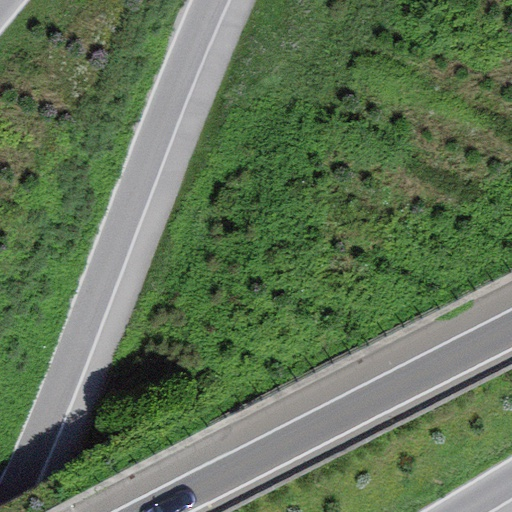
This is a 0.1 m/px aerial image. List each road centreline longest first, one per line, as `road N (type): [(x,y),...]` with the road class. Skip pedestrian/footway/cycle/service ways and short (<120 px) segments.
road 1 (trunk): [(0,511),(210,0)]
road 2 (primary): [(511,325),(151,511)]
